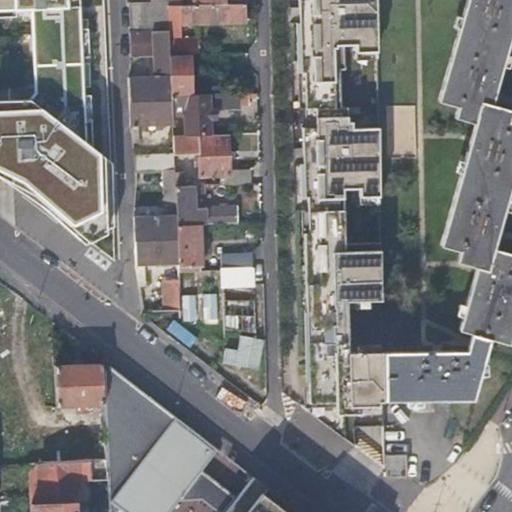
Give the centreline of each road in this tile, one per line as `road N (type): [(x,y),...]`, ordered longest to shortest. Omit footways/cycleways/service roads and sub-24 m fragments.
road 1 (residential): [(277,455),(263,0)]
road 2 (residential): [(115,0),(128,344)]
road 3 (residential): [(128,344),(277,455)]
road 4 (residential): [(0,248),(128,344)]
